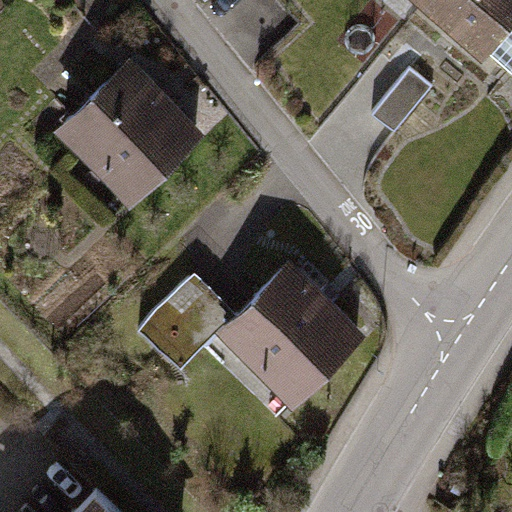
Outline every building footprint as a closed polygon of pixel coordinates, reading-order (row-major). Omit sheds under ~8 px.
[(511,0),(439,0),(485,40),(510,12),(511,14),(511,0)] [(152,25),(82,89),(168,184),(239,120),(152,25)] [(294,262),(226,329),(289,394),(358,327),(294,262)] [(0,399),(18,383),(0,363),(0,399)] [(112,511),(91,490),(68,511),(112,511)]
